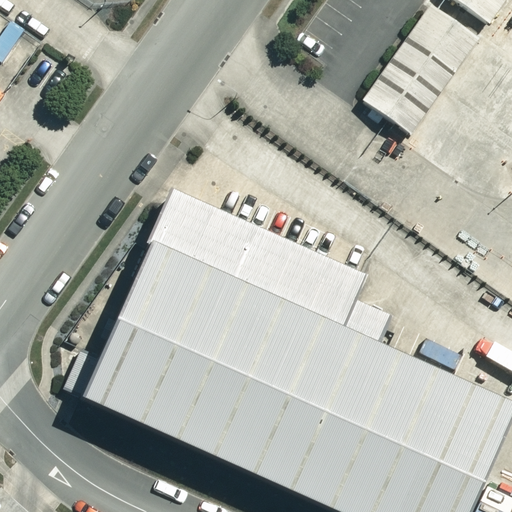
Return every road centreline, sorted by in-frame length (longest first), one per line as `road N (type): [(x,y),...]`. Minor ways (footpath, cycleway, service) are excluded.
road 1 (unclassified): [(218,0),(0,308)]
road 2 (unclassified): [(0,394),(40,443),(134,511)]
